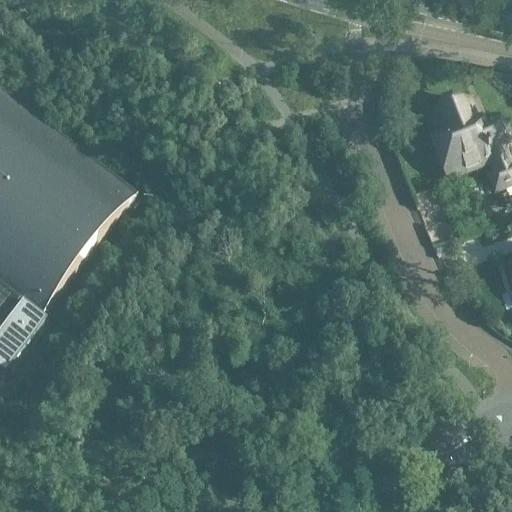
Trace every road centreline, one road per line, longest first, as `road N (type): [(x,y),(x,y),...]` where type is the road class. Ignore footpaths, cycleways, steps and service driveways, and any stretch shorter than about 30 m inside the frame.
road 1 (residential): [(511,383),(412,268),(360,108)]
road 2 (unclassified): [(299,511),(511,419)]
road 3 (primary): [(297,0),(511,52)]
